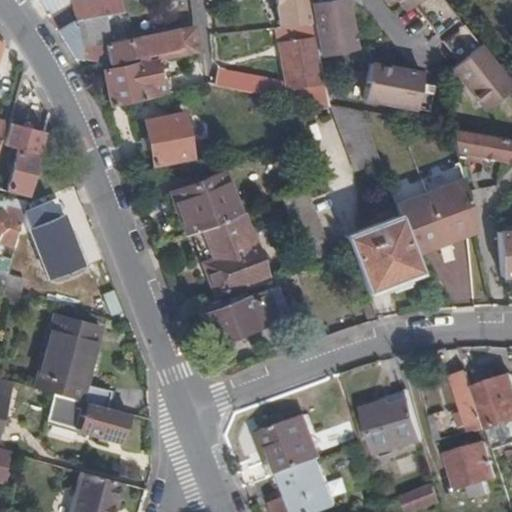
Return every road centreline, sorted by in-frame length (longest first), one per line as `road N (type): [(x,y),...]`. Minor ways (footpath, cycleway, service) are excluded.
road 1 (residential): [(0,0),(78,134),(185,413)]
road 2 (residential): [(185,413),(396,338),(511,332)]
